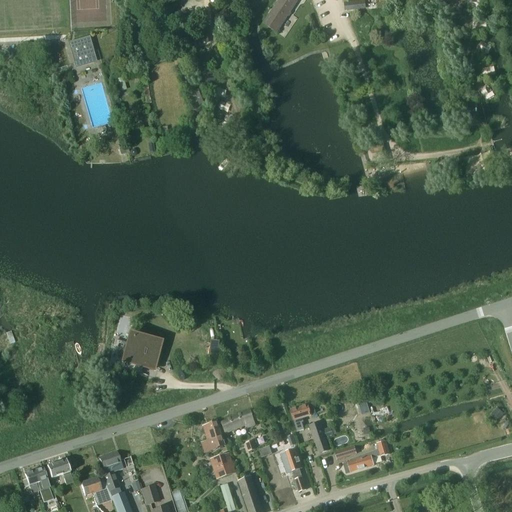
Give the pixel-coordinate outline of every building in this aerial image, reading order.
[(293,0),(280,0),(269,16),(263,26),(275,34),(297,2),(293,0)] [(365,1),(344,3),(345,12),(366,10),(365,1)] [(316,30),(312,16),(306,18),(311,32),(316,30)] [(194,47),(208,43),(207,37),(192,42),(194,47)] [(76,66),(95,61),(90,43),(71,48),(76,66)] [(166,54),(152,57),(154,64),(167,61),(166,54)] [(122,76),(114,79),(117,89),(125,87),(122,76)] [(199,91),(195,93),(197,97),(200,105),(204,104),(201,96),(199,91)] [(124,148),(119,149),(121,156),(126,154),(129,153),(127,147),(124,148)] [(128,344),(123,363),(142,368),(153,371),(160,342),(131,334),(128,344)] [(219,355),(220,341),(210,340),(210,355),(219,355)] [(307,405),(289,411),(297,432),(304,430),(300,419),(310,415),(311,416),(316,414),(313,404),(307,406),(307,405)] [(250,412),(221,423),(225,434),(247,425),(248,428),(255,425),(250,412)] [(204,453),(211,451),(225,446),(217,421),(207,424),(208,425),(203,427),(207,441),(200,444),(204,453)] [(320,422),(310,426),(320,454),(330,451),(326,439),(323,430),(320,422)] [(253,441),(246,443),(249,452),(256,450),(253,441)] [(374,467),(372,460),(389,455),(386,443),(377,445),(378,450),(349,461),(350,463),(343,465),(346,474),(350,473),(351,473),(374,467)] [(259,451),(262,458),(272,454),(269,447),(259,451)] [(351,456),(349,449),(335,453),(337,460),(351,456)] [(296,450),(286,453),(286,454),(292,472),(296,482),(296,483),(299,493),(306,490),(303,480),(299,470),(302,469),(296,450)] [(106,475),(103,476),(109,492),(120,488),(114,472),(112,473),(110,468),(121,464),(116,452),(99,458),(103,470),(105,470),(106,475)] [(230,454),(210,460),(216,481),(236,475),(230,454)] [(73,484),(70,473),(66,461),(47,467),(51,480),(63,476),(66,486),(73,484)] [(49,489),(46,481),(43,469),(34,472),(37,484),(44,503),(53,500),(49,489)] [(36,484),(37,484),(34,472),(25,475),(29,486),(31,494),(39,492),(36,484)] [(262,511),(251,477),(238,481),(239,482),(249,511),(262,511)] [(102,491),(97,478),(79,483),(85,498),(102,491)] [(155,485),(141,490),(146,507),(160,503),(155,485)] [(236,511),(229,487),(221,489),(227,511),(236,511)] [(177,511),(186,511),(182,490),(173,491),(177,511)] [(116,511),(129,511),(125,501),(127,500),(124,492),(111,497),(116,511)]
